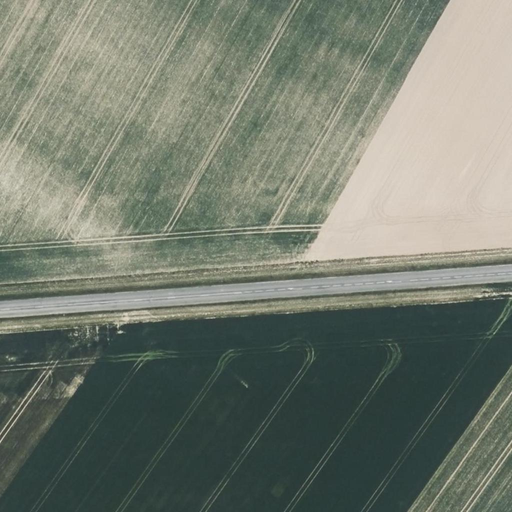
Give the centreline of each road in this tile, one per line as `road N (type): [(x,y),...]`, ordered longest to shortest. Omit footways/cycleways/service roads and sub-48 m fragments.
road 1 (tertiary): [(0,309),(511,272)]
road 2 (track): [(0,325),(511,289)]
